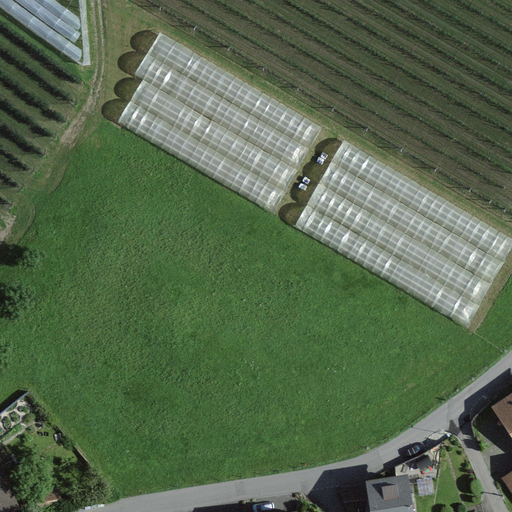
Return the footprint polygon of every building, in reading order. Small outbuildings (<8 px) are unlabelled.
[(511,439),(511,393),(490,408),(511,439)] [(0,511),(22,511),(1,457),(0,457),(0,511)] [(511,470),(501,478),(511,494),(511,470)] [(417,511),(411,476),(341,488),(343,502),(364,499),(366,511),(417,511)] [(63,504),(59,486),(35,490),(39,509),(63,504)]
